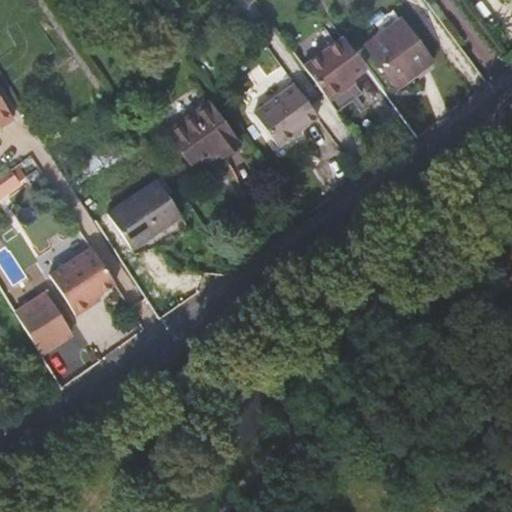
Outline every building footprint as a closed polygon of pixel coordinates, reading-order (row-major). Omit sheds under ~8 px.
[(383,33),(365,46),(395,86),(430,60),(400,20),(393,10),(375,23),(383,33)] [(303,66),(326,97),(352,79),(365,69),(342,37),(303,66)] [(318,116),(294,84),(254,113),(277,146),(318,116)] [(0,124),(12,117),(0,98),(0,124)] [(208,101),(165,132),(194,170),(219,153),(221,156),(238,144),(208,101)] [(114,140),(69,173),(77,184),(123,151),(114,140)] [(10,169),(0,176),(0,195),(19,183),(10,169)] [(156,180),(106,213),(130,249),(180,215),(156,180)] [(115,284),(90,247),(48,274),(75,314),(90,305),(87,301),(115,284)] [(15,305),(39,354),(75,336),(50,288),(15,305)]
